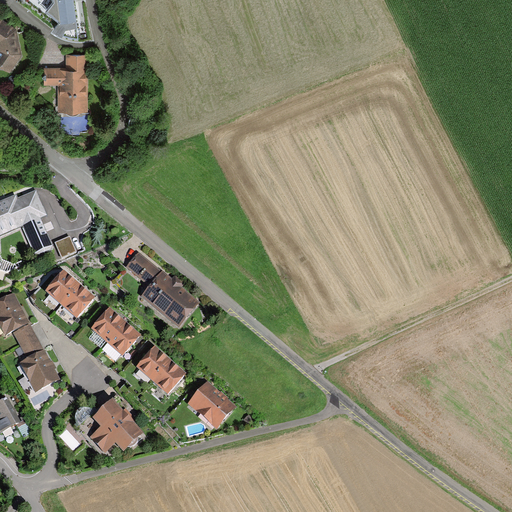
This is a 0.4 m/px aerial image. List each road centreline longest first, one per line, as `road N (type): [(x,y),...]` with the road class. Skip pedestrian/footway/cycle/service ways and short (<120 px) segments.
road 1 (tertiary): [(0,109),(347,402)]
road 2 (unclassified): [(28,492),(347,402)]
road 3 (track): [(28,492),(332,409),(339,396)]
road 4 (track): [(311,370),(511,277)]
road 5 (tertiary): [(347,402),(490,511)]
road 6 (residential): [(28,492),(51,464),(51,415),(89,377)]
